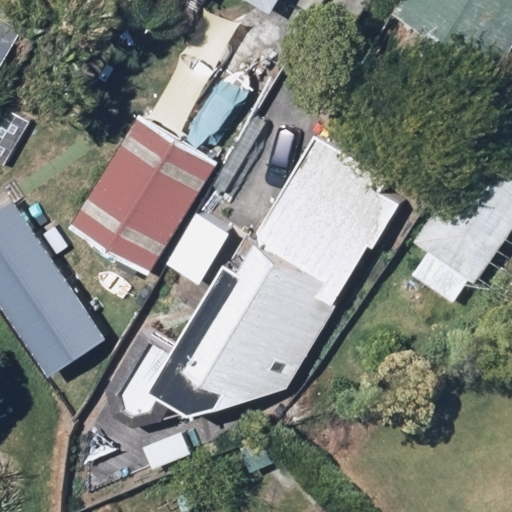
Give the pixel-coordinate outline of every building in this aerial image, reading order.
[(279,0),(245,0),(270,15),(279,0)] [(511,49),(511,0),(400,0),(392,15),(496,77),(511,49)] [(0,66),(18,33),(0,22),(0,66)] [(214,158),(136,113),(68,231),(147,275),(214,158)] [(423,172),(327,120),(240,278),(219,267),(178,342),(142,323),(100,401),(142,424),(153,404),(185,421),(287,391),(367,246),(379,252),(423,172)] [(411,274),(458,307),(511,231),(511,143),(490,128),(409,242),(426,254),(411,274)] [(0,294),(48,375),(107,339),(28,208),(0,224),(0,294)]
